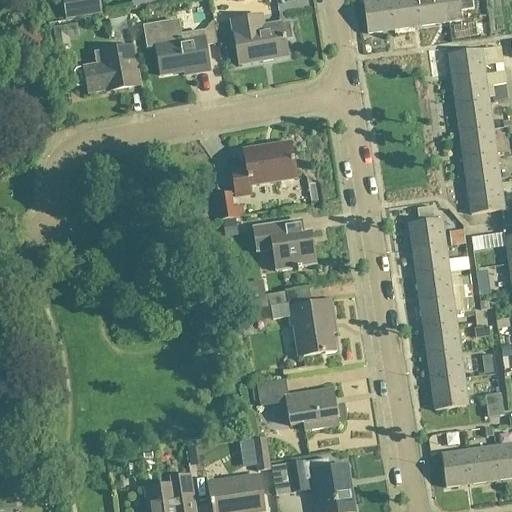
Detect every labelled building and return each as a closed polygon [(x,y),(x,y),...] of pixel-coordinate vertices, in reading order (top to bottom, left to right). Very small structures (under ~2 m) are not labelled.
[(135,0),(137,9),(161,4),(160,0),(135,0)] [(415,0),(399,0),(389,1),(393,35),(420,32),(415,0)] [(415,0),(420,32),(460,26),(459,16),(472,15),(469,0),(415,0)] [(389,1),(361,5),(366,39),(393,35),(389,1)] [(229,23),(237,67),(287,59),(285,50),(291,49),(289,33),(280,34),(279,27),(263,29),(261,18),(229,23)] [(142,30),(143,35),(146,51),(154,49),(159,79),(182,75),(183,78),(208,74),(201,34),(178,38),(176,24),(142,30)] [(23,29),(14,41),(33,55),(42,43),(23,29)] [(105,96),(141,90),(133,48),(93,55),(96,67),(83,70),(75,71),(73,74),(76,90),(86,88),(88,97),(105,94),(105,96)] [(448,59),(451,86),(484,82),(480,55),(448,59)] [(506,81),(490,84),(492,99),(508,96),(506,81)] [(488,108),(484,82),(451,86),(455,113),(488,108)] [(17,112),(45,106),(40,83),(12,88),(17,112)] [(491,134),(488,108),(455,113),(458,138),(491,134)] [(495,160),(491,134),(458,138),(462,165),(495,160)] [(228,174),(232,198),(232,201),(248,198),(246,188),(293,181),(287,147),(241,155),(244,172),(228,174)] [(498,186),(495,160),(462,165),(466,191),(498,186)] [(470,219),(500,215),(502,214),(502,213),(498,186),(466,191),(470,219)] [(418,226),(434,224),(431,209),(416,211),(418,226)] [(502,214),(500,215),(502,229),(511,228),(511,211),(502,213),(502,214)] [(412,255),(445,251),(442,224),(408,228),(412,255)] [(279,240),(277,225),(250,230),(254,256),(269,253),(273,275),(312,268),(307,235),(279,240)] [(452,246),(453,267),(465,266),(463,245),(452,246)] [(415,282),(449,277),(445,251),(412,255),(415,282)] [(419,308),(452,304),(449,277),(415,282),(419,308)] [(243,302),(242,296),(241,287),(232,289),(234,303),(243,302)] [(271,323),(287,320),(289,330),(294,329),(299,359),(331,354),(328,336),(331,336),(326,305),(285,311),(282,296),(234,304),(236,316),(269,310),(271,323)] [(422,335),(456,330),(452,304),(419,308),(422,335)] [(426,361),(460,357),(456,330),(422,335),(426,361)] [(429,388),(463,383),(460,357),(426,361),(429,388)] [(483,376),(493,374),(491,358),(481,359),(483,376)] [(463,383),(429,388),(433,415),(467,410),(463,383)] [(255,388),(257,403),(258,409),(283,405),(287,429),(301,426),(302,434),(335,429),(329,391),(285,398),(283,384),(255,388)] [(503,418),(500,395),(483,398),(486,421),(503,418)] [(271,472),(266,441),(251,443),(256,474),(271,472)] [(511,447),(493,450),(498,483),(511,481),(511,447)] [(493,450),(467,454),(472,487),(498,483),(493,450)] [(472,487),(467,454),(440,458),(445,491),(472,487)] [(328,461),(284,468),(288,496),(309,492),(312,511),(351,511),(344,468),(330,471),(328,461)] [(193,511),(192,502),(188,478),(167,481),(168,488),(142,492),(144,511),(193,511)] [(206,486),(206,493),(208,508),(211,507),(211,511),(260,511),(256,479),(206,486)]
